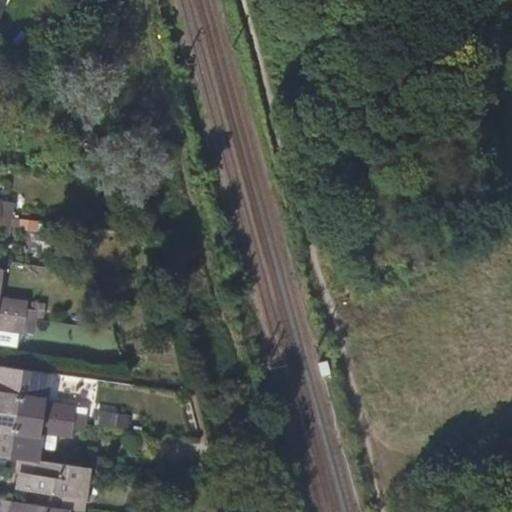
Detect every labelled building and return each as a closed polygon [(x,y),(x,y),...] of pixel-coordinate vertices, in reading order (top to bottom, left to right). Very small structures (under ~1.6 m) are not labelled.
[(0,214),(12,216),(13,209),(2,207),(3,200),(0,199),(0,214)] [(12,216),(0,214),(0,223),(11,224),(12,216)] [(14,228),(38,230),(39,219),(15,217),(14,228)] [(0,312),(37,317),(37,310),(27,308),(28,302),(0,297),(0,312)] [(36,327),(37,317),(0,312),(0,343),(18,346),(19,332),(24,332),(24,325),(36,327)] [(74,351),(103,356),(106,341),(76,336),(74,351)] [(0,410),(17,412),(23,368),(3,365),(1,379),(0,379),(0,410)] [(17,412),(86,422),(87,415),(76,414),(76,406),(45,401),(47,387),(42,386),(43,371),(23,368),(17,412)] [(17,412),(0,410),(0,453),(11,455),(17,412)] [(85,431),(86,422),(17,412),(11,455),(20,457),(32,458),(33,447),(39,447),(41,432),(72,436),(73,429),(85,431)] [(82,465),(32,458),(20,457),(18,473),(20,475),(19,488),(36,490),(35,504),(50,506),(52,493),(86,497),(88,482),(80,480),(82,465)] [(67,511),(68,509),(50,506),(35,504),(6,500),(1,511),(67,511)]
